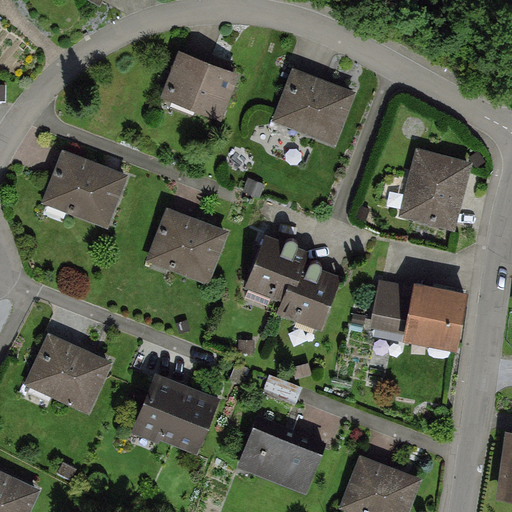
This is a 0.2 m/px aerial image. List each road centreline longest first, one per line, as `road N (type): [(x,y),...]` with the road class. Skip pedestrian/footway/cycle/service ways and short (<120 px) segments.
road 1 (unclassified): [(511,197),(460,511)]
road 2 (residential): [(511,131),(287,17),(231,7)]
road 3 (residential): [(231,7),(125,31),(80,58),(25,115),(0,158)]
